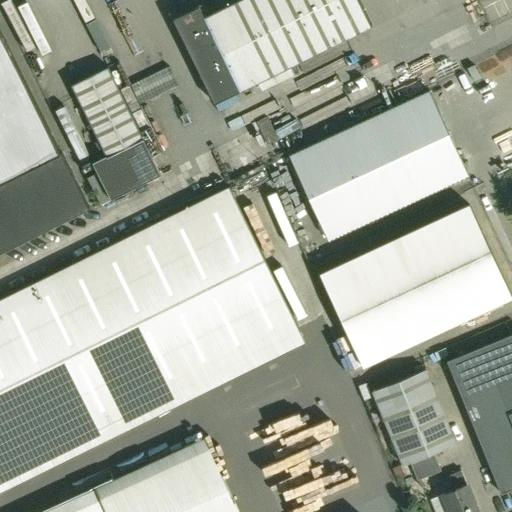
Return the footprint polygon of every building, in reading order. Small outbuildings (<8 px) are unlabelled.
[(192,8),(173,17),(215,102),(241,89),(257,81),(273,73),(277,82),(295,73),(290,64),(294,62),(304,82),(337,66),(327,46),(338,41),(371,25),(358,0),(235,0),(221,7),(204,15),(202,11),(192,8)] [(0,251),(88,207),(60,151),(0,30),(0,251)] [(71,84),(106,154),(92,161),(110,199),(161,173),(107,66),(71,84)] [(428,89),(381,112),(288,154),(326,238),(467,173),(428,89)] [(229,185),(0,298),(0,491),(306,341),(229,185)] [(363,365),(511,297),(469,204),(320,273),(363,365)] [(511,331),(446,358),(500,492),(511,487),(511,331)] [(402,464),(455,442),(425,367),(371,389),(402,464)] [(0,507),(0,511),(241,511),(207,426),(0,507)] [(435,511),(477,511),(459,468),(448,473),(454,488),(442,493),(443,494),(430,499),(435,511)]
